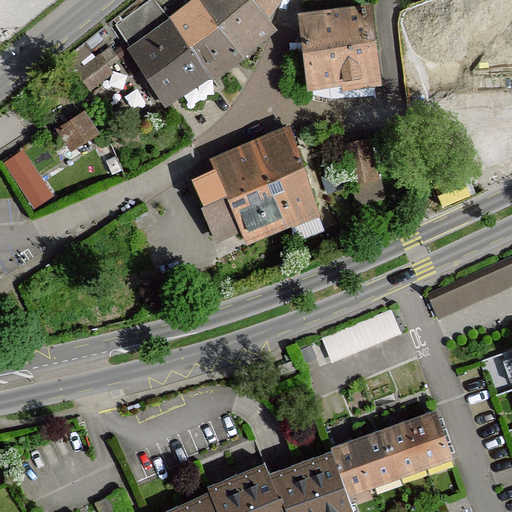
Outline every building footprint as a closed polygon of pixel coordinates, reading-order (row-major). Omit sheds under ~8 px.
[(196,0),(172,19),(157,0),(154,0),(121,24),(165,102),(210,73),(211,76),(242,55),(275,27),(267,16),(278,0),(196,0)] [(375,6),(302,15),(310,86),(383,78),(375,6)] [(80,73),(92,89),(114,72),(102,57),(80,73)] [(98,133),(86,112),(59,128),(72,149),(98,133)] [(217,169),(196,178),(218,239),(244,229),(249,240),(320,210),(294,129),(214,160),(217,169)] [(380,178),(373,140),(347,145),(354,183),(380,178)] [(34,210),(54,196),(25,150),(4,164),(34,210)] [(511,285),(511,255),(426,293),(437,318),(511,285)] [(398,306),(327,334),(337,358),(407,330),(398,306)] [(345,450),(362,500),(462,465),(445,415),(345,450)] [(361,511),(341,456),(284,476),(297,511),(361,511)] [(292,511),(273,467),(220,490),(229,511),(292,511)] [(226,511),(220,497),(187,511),(226,511)]
